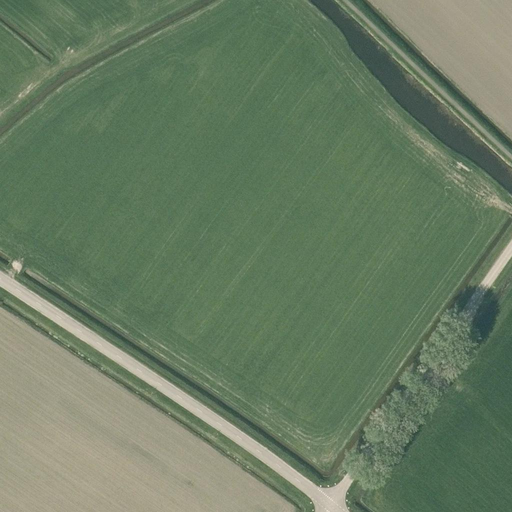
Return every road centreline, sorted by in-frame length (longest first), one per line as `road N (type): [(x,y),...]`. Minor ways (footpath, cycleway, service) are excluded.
road 1 (tertiary): [(329,505),(0,278)]
road 2 (tertiary): [(329,505),(511,246)]
